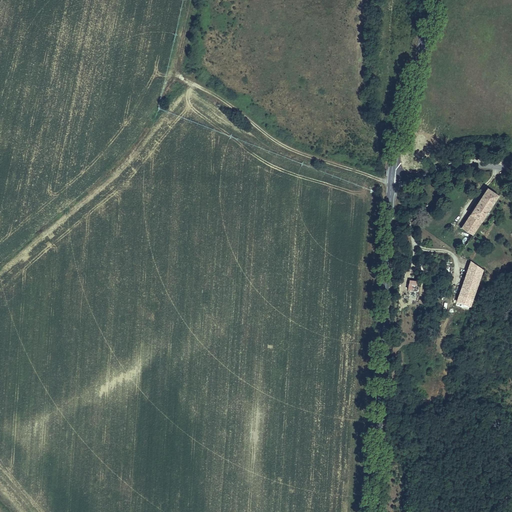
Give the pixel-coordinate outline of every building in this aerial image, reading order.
[(483,189),(459,225),(472,233),(495,197),(483,189)] [(469,238),(472,233),(459,225),(456,230),(468,238),(469,238)] [(467,264),(455,299),(468,304),(475,283),(480,285),(484,275),(467,264)] [(407,290),(416,291),(417,281),(408,280),(407,290)] [(473,306),(468,304),(455,299),(452,306),(470,313),(473,306)] [(459,344),(470,313),(452,306),(443,331),(451,334),(449,340),(459,344)]
